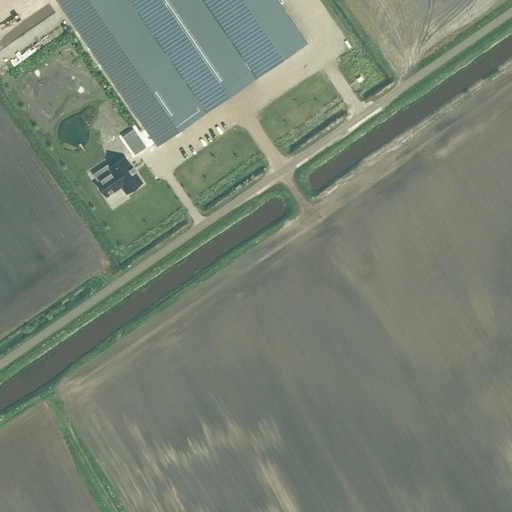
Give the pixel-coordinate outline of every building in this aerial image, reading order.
[(56,0),(157,147),(207,113),(128,0),(56,0)] [(275,0),(202,0),(256,79),(306,45),(275,0)] [(134,130),(125,136),(129,141),(127,143),(133,152),(134,152),(133,151),(136,149),(137,150),(144,145),(134,130)] [(141,182),(125,158),(109,169),(112,173),(104,179),(98,183),(107,195),(112,191),(121,186),(126,193),(141,182)] [(223,225),(226,229),(232,225),(233,226),(246,216),(242,211),(223,225)]
